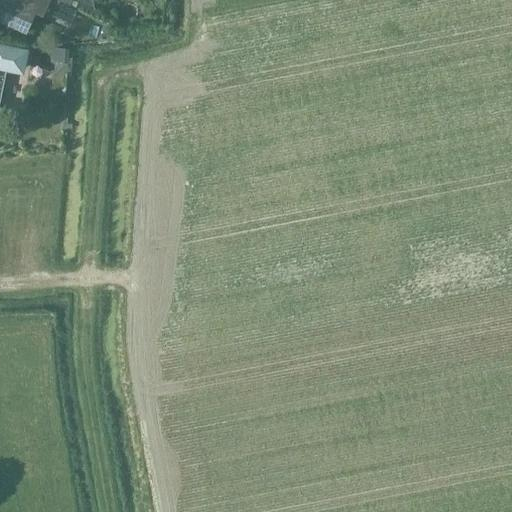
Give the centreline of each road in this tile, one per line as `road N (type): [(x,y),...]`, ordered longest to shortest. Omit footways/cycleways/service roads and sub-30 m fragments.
road 1 (track): [(140,69),(105,82),(88,284),(85,362),(110,511)]
road 2 (track): [(134,282),(0,288)]
